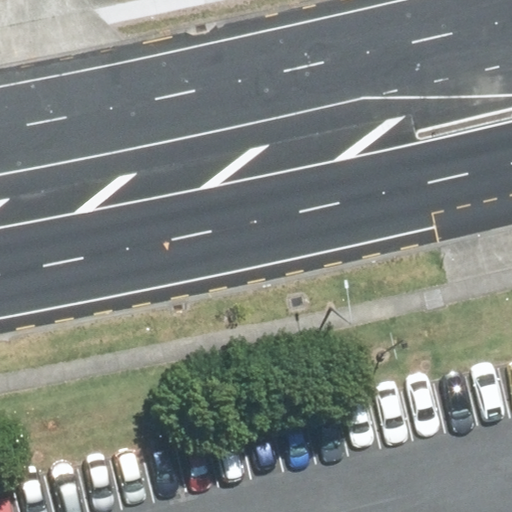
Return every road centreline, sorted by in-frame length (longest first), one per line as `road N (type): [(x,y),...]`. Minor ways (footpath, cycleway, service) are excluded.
road 1 (primary): [(0,123),(89,109),(511,7)]
road 2 (primary): [(511,165),(0,266)]
